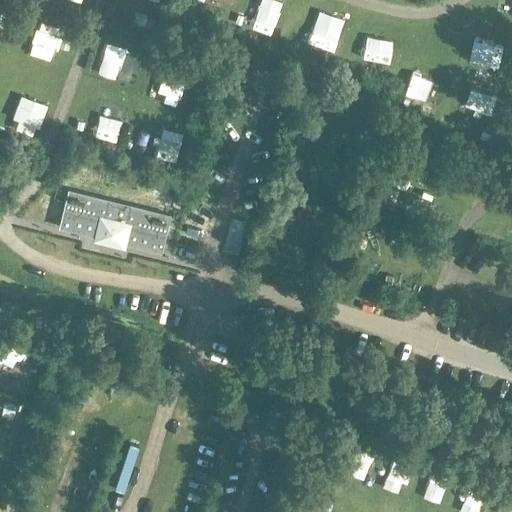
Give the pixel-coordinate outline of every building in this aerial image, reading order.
[(152,19),(154,0),(131,0),(129,15),(152,19)] [(270,31),(293,35),(299,7),(282,4),(280,13),(274,12),(270,31)] [(16,8),(7,44),(24,48),(33,12),(16,8)] [(323,44),(329,26),(311,20),(305,38),(323,44)] [(359,57),(369,29),(348,22),(338,49),(359,57)] [(48,26),(41,45),(64,53),(72,34),(48,26)] [(482,30),(478,45),(500,51),(504,36),(482,30)] [(396,34),(391,50),(387,48),(382,65),(402,71),(412,39),(396,34)] [(110,40),(100,68),(126,77),(136,49),(110,40)] [(167,85),(194,91),(199,70),(173,63),(167,85)] [(404,96),(429,101),(433,76),(408,72),(404,96)] [(0,120),(1,121),(9,89),(0,86),(0,120)] [(480,105),(473,131),(492,136),(499,110),(480,105)] [(33,123),(37,115),(25,109),(17,126),(33,134),(37,125),(33,123)] [(83,116),(80,126),(103,132),(105,123),(83,116)] [(149,135),(143,150),(161,157),(167,142),(149,135)] [(0,157),(0,179),(3,181),(11,162),(0,157)] [(29,214),(48,238),(87,209),(80,200),(94,189),(110,194),(106,206),(153,221),(162,192),(116,177),(114,182),(91,175),(72,189),(69,185),(29,214)] [(25,396),(28,386),(5,381),(3,391),(25,396)] [(0,425),(0,439),(15,444),(22,419),(3,414),(0,425)] [(105,453),(110,439),(99,434),(93,448),(105,453)] [(395,447),(390,457),(403,464),(408,454),(395,447)] [(344,472),(366,479),(373,457),(352,450),(344,472)] [(387,462),(381,478),(398,484),(403,467),(387,462)] [(426,496),(446,502),(451,483),(432,477),(426,496)] [(479,511),(484,495),(463,490),(456,511),(479,511)]
